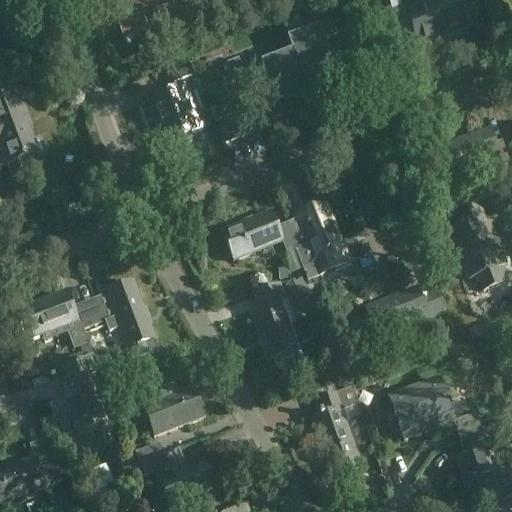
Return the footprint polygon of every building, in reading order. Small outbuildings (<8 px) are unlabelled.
[(170,0),(126,0),(113,5),(126,40),(160,27),(165,40),(197,28),(188,5),(174,10),(170,0)] [(384,0),(392,19),(407,13),(408,17),(406,18),(417,48),(466,30),(464,23),(467,22),(461,4),(457,5),(454,0),(452,0),(434,7),(431,0),(384,0)] [(302,79),(306,91),(307,91),(302,78),(333,67),(324,41),(341,35),(355,72),(368,66),(349,18),(287,41),(291,53),(300,79),(302,79)] [(300,79),(291,53),(243,70),(239,59),(225,64),(234,89),(265,77),(274,103),(306,91),(302,79),(300,79)] [(177,89),(148,100),(164,143),(176,139),(177,144),(182,147),(191,143),(192,138),(191,134),(202,129),(189,91),(198,88),(190,65),(171,72),(177,89)] [(0,140),(2,140),(10,162),(39,151),(26,117),(29,116),(20,91),(0,98),(0,140)] [(221,115),(206,121),(219,153),(234,147),(221,115)] [(511,165),(511,158),(505,141),(493,145),(489,132),(447,147),(456,173),(499,159),(502,168),(511,165)] [(451,231),(469,279),(475,277),(482,295),(510,284),(504,268),(506,267),(497,243),(487,247),(478,222),(482,220),(476,206),(453,215),(458,228),(456,229),(451,231)] [(287,222),(296,246),(308,241),(321,273),(346,263),(329,221),(329,222),(323,207),(296,218),(297,220),(288,223),(287,222)] [(296,246),(287,222),(277,227),(271,212),(224,232),(235,259),(282,240),(286,250),(296,246)] [(280,281),(289,280),(288,270),(278,271),(280,281)] [(311,310),(322,303),(316,294),(313,296),(301,279),(293,285),(311,310)] [(95,298),(104,321),(105,325),(105,326),(108,334),(121,330),(132,361),(158,352),(153,338),(154,337),(133,281),(110,289),(111,291),(95,298)] [(259,308),(252,310),(269,360),(297,351),(280,302),(285,301),(279,285),(254,294),(259,308)] [(311,310),(293,285),(287,290),(305,315),(311,310)] [(417,290),(364,310),(376,339),(426,320),(429,324),(444,318),(435,293),(420,298),(417,290)] [(103,322),(95,300),(72,309),(67,295),(15,314),(26,343),(41,337),(78,324),(81,332),(83,331),(104,323),(103,322)] [(481,329),(469,333),(473,345),(486,341),(481,329)] [(106,365),(113,353),(102,347),(96,359),(106,365)] [(69,382),(60,386),(80,435),(108,423),(89,377),(100,372),(93,356),(63,369),(69,382)] [(437,379),(389,397),(407,442),(454,424),(437,379)] [(125,384),(117,383),(114,394),(122,395),(125,384)] [(163,400),(144,407),(155,436),(203,417),(192,389),(177,395),(173,384),(159,390),(163,400)] [(321,416),(312,420),(334,480),(362,469),(341,412),(358,406),(353,390),(317,403),(321,416)] [(485,436),(462,444),(467,459),(456,463),(474,510),(503,499),(511,496),(511,485),(507,471),(503,470),(493,473),(485,451),(490,449),(485,436)] [(33,460),(0,471),(0,504),(20,498),(22,503),(45,495),(50,509),(56,507),(57,511),(80,511),(73,490),(56,496),(54,491),(62,488),(53,463),(52,463),(44,440),(28,445),(33,460)] [(139,462),(163,453),(158,442),(135,450),(139,462)] [(132,462),(129,453),(120,456),(124,465),(132,462)] [(163,453),(139,462),(143,473),(155,469),(170,511),(197,501),(181,459),(168,464),(163,453)]
